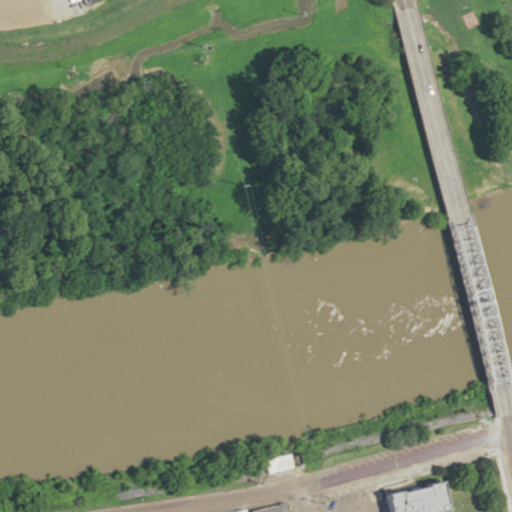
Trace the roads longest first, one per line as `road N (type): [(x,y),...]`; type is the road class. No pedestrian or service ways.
road 1 (tertiary): [(497,415),(399,8)]
road 2 (residential): [(132,511),(294,485),(502,433)]
